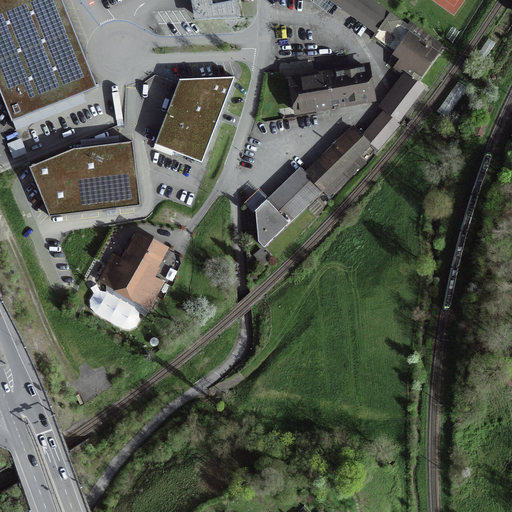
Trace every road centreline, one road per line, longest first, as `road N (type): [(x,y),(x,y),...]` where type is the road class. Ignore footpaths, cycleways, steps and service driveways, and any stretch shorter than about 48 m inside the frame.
road 1 (residential): [(82,511),(151,422),(240,350),(243,297),(230,174),(262,58),(262,0)]
road 2 (track): [(0,212),(63,362),(92,392)]
road 3 (motorway): [(73,511),(44,433),(16,398)]
